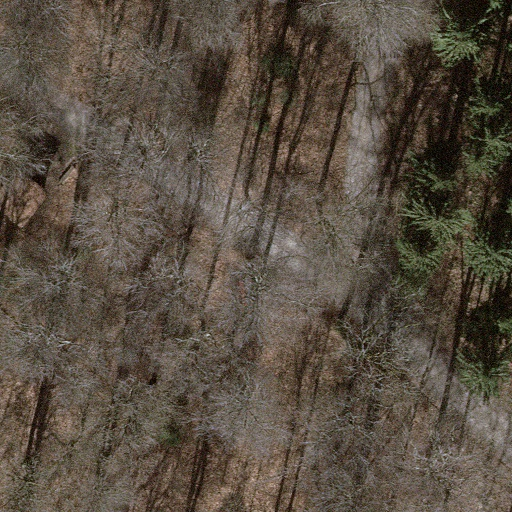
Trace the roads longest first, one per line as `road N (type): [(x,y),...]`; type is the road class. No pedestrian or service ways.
road 1 (track): [(315,271),(0,59)]
road 2 (track): [(417,0),(387,32),(357,173),(362,305)]
road 3 (track): [(511,433),(362,305)]
